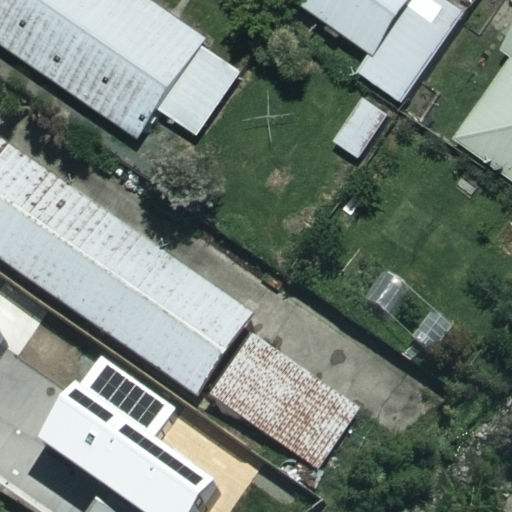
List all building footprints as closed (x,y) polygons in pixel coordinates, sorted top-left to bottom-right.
[(222,71),(234,54),(156,0),(0,0),(0,36),(146,139),(167,109),(205,135),(241,84),(222,71)] [(409,101),(477,5),(469,0),(303,0),(379,53),(367,71),(409,101)] [(511,49),(511,50),(511,49),(511,71),(465,139),(511,172),(511,49)] [(208,396),(250,335),(260,320),(0,140),(0,260),(204,402),(208,396)] [(250,335),(208,396),(321,474),(363,414),(250,335)]
